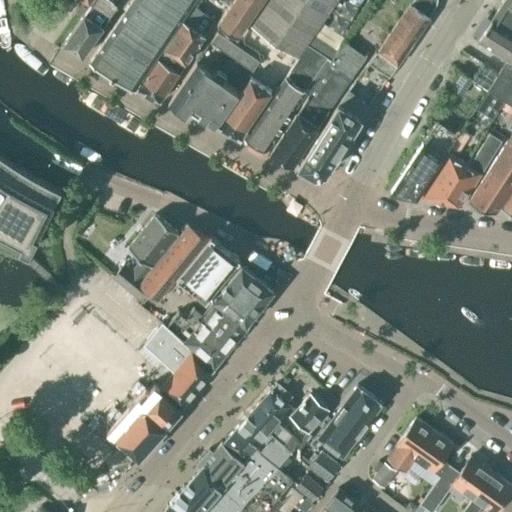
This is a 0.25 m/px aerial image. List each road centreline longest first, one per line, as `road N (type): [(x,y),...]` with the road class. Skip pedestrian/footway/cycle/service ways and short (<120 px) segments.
road 1 (unclassified): [(304,282),(227,233),(119,192),(0,125)]
road 2 (residential): [(342,214),(70,57)]
road 3 (secondary): [(116,511),(287,310)]
road 4 (secondary): [(349,203),(470,0)]
road 5 (residential): [(511,236),(349,203)]
road 6 (residential): [(393,511),(355,474),(419,383)]
road 7 (residential): [(419,383),(287,310)]
